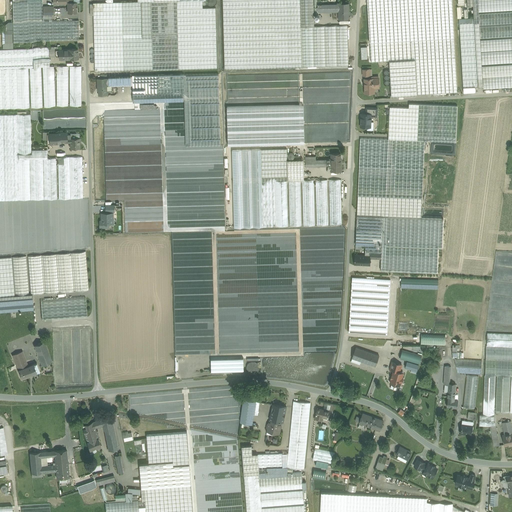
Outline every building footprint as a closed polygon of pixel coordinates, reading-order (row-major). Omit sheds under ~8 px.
[(42,0),(12,0),(13,41),(79,40),(79,20),(52,21),(43,21),(42,14),(42,0)] [(73,0),(58,0),(59,3),(68,3),(68,13),(76,12),(76,8),(77,8),(77,5),(76,5),(76,2),(73,2),(73,0)] [(137,0),(138,2),(93,3),(93,4),(93,15),(95,71),(217,68),(216,8),(203,8),(202,0),(137,0)] [(222,0),(225,69),(302,67),(301,27),(300,0),(222,0)] [(300,0),(301,27),(313,26),(314,26),(313,0),(300,0)] [(367,0),(369,23),(453,18),(451,0),(367,0)] [(472,0),(473,6),(474,22),(459,23),(463,87),(475,87),(477,87),(483,86),(482,66),(481,65),(481,53),(481,52),(480,40),(480,39),(479,27),(479,25),(479,14),(478,12),(478,1),(477,0),(472,0)] [(511,0),(493,0),(478,1),(478,12),(511,10),(511,0)] [(338,3),(317,4),(318,12),(338,12),(338,3)] [(349,3),(338,3),(338,12),(338,19),(343,19),(343,20),(344,20),(344,19),(348,19),(348,11),(349,11),(349,3)] [(53,6),(43,6),(43,14),(52,14),(53,14),(53,6)] [(511,12),(479,14),(479,25),(511,23),(511,12)] [(453,18),(369,23),(371,62),(389,61),(391,96),(457,92),(453,18)] [(2,43),(12,42),(12,21),(8,21),(2,27),(2,43)] [(314,26),(313,26),(314,67),(348,66),(347,25),(314,26)] [(511,25),(479,27),(480,39),(511,36),(511,25)] [(314,67),(313,26),(301,27),(302,67),(314,67)] [(511,38),(480,40),(481,52),(511,49),(511,38)] [(60,46),(49,47),(49,56),(59,56),(58,50),(61,49),(60,46)] [(49,47),(0,48),(0,64),(33,63),(33,58),(49,57),(49,56),(49,47)] [(61,49),(58,50),(59,56),(59,59),(78,58),(78,48),(69,49),(61,49)] [(511,51),(481,53),(481,65),(511,62),(511,51)] [(49,57),(33,58),(33,63),(0,64),(0,67),(28,67),(29,67),(41,66),(42,66),(50,66),(49,57)] [(511,64),(482,66),(483,86),(483,89),(511,87),(511,64)] [(41,66),(29,67),(31,107),(42,106),(41,66)] [(50,66),(42,66),(44,106),(55,106),(54,66),(50,66)] [(81,66),(69,66),(70,106),(81,106),(81,66)] [(28,67),(0,67),(0,107),(29,107),(28,67)] [(56,73),(56,106),(68,106),(68,73),(56,73)] [(132,85),(133,94),(159,93),(158,74),(132,75),(132,76),(132,85)] [(133,100),(133,102),(134,102),(184,100),(186,146),(221,145),(218,74),(184,75),(184,74),(158,74),(159,93),(133,94),(133,100)] [(111,86),(132,85),(132,76),(117,77),(117,78),(111,79),(111,86)] [(107,78),(97,79),(98,88),(99,88),(99,95),(108,95),(107,86),(111,86),(111,79),(107,79),(107,78)] [(379,78),(364,79),(365,93),(374,93),(374,85),(379,85),(379,78)] [(390,107),(388,139),(424,141),(456,142),(457,105),(409,104),(409,107),(390,107)] [(377,108),(368,107),(368,113),(367,116),(371,116),(377,116),(377,108)] [(17,113),(0,113),(0,199),(19,199),(18,158),(18,153),(17,113)] [(30,113),(17,113),(18,153),(31,153),(31,149),(30,113)] [(368,113),(361,113),(361,127),(369,127),(369,122),(370,122),(371,116),(367,116),(368,113)] [(65,132),(46,133),(46,143),(70,142),(69,138),(65,138),(65,132)] [(79,138),(69,138),(70,142),(70,148),(78,148),(78,141),(79,141),(79,138)] [(359,167),(423,169),(424,141),(388,139),(360,138),(359,167)] [(46,149),(31,149),(31,153),(18,153),(18,158),(42,158),(44,158),(47,158),(46,149)] [(261,149),(232,150),(234,228),(263,227),(262,181),(261,149)] [(287,149),(261,149),(262,181),(275,181),(287,181),(288,181),(287,160),(287,149)] [(341,153),(332,154),(332,159),(332,164),(332,171),(341,170),(341,159),(343,159),(343,154),(341,154),(341,153)] [(316,160),(316,156),(305,156),(306,167),(325,166),(325,164),(332,164),(332,159),(316,160)] [(47,158),(44,158),(45,198),(56,198),(55,157),(47,158)] [(82,157),(71,157),(71,198),(83,197),(82,157)] [(18,158),(19,199),(43,198),(42,158),(18,158)] [(303,159),(287,160),(288,181),(289,181),(300,180),(302,180),(304,180),(303,159)] [(69,163),(58,163),(58,198),(70,198),(69,163)] [(353,230),(356,230),(386,231),(385,259),(385,269),(419,270),(423,169),(359,167),(357,216),(354,216),(353,230)] [(341,179),(329,180),(330,225),(342,224),(341,179)] [(300,180),(289,181),(290,226),(302,226),(300,180)] [(304,180),(302,180),(303,226),(315,225),(314,180),(304,180)] [(275,181),(262,181),(263,227),(276,226),(275,181)] [(287,181),(275,181),(276,226),(288,226),(287,181)] [(327,186),(316,187),(317,225),(328,225),(327,186)] [(106,213),(103,213),(101,214),(102,220),(100,222),(100,225),(102,227),(105,227),(107,225),(107,223),(113,223),(113,212),(106,213)] [(386,231),(356,230),(356,245),(362,245),(365,245),(365,255),(370,256),(370,252),(381,252),(381,259),(385,259),(386,231)] [(263,234),(255,234),(255,244),(258,244),(258,243),(261,243),(261,242),(263,242),(263,234)] [(85,251),(72,252),(75,290),(88,290),(85,251)] [(71,252),(57,253),(60,292),(74,291),(71,252)] [(56,253),(42,254),(45,293),(59,292),(56,253)] [(41,254),(27,255),(30,294),(32,293),(44,293),(41,254)] [(365,255),(355,255),(354,264),(370,265),(370,258),(370,256),(365,255)] [(26,256),(12,256),(15,295),(29,294),(26,256)] [(11,257),(0,257),(0,295),(14,295),(11,257)] [(390,279),(352,277),(350,318),(348,318),(346,339),(384,342),(384,340),(387,341),(390,279)] [(438,279),(401,278),(401,287),(438,288),(438,279)] [(0,311),(3,311),(2,304),(12,303),(14,303),(33,302),(32,293),(15,295),(14,295),(0,295),(0,311)] [(85,296),(40,300),(42,319),(87,316),(85,296)] [(33,302),(14,303),(15,311),(19,310),(19,311),(20,311),(20,310),(33,309),(33,302)] [(12,303),(2,304),(3,311),(12,311),(12,303)] [(336,341),(337,344),(340,303),(335,306),(337,306),(334,308),(333,308),(329,309),(332,310),(331,315),(330,315),(331,318),(329,319),(331,324),(331,331),(333,331),(333,341),(333,342),(333,345),(336,345),(336,341)] [(246,326),(247,352),(275,352),(280,350),(277,349),(276,345),(276,340),(275,337),(272,338),(271,335),(272,335),(277,333),(271,333),(270,330),(264,330),(264,329),(270,327),(267,327),(261,325),(260,327),(256,327),(256,325),(259,324),(258,321),(256,320),(254,321),(255,323),(249,323),(255,325),(254,327),(252,327),(246,326)] [(407,326),(397,326),(397,335),(407,335),(407,326)] [(445,334),(421,333),(421,344),(445,345),(445,334)] [(511,333),(487,333),(486,346),(511,346),(511,333)] [(44,341),(34,345),(42,365),(52,361),(44,341)] [(511,346),(486,346),(485,375),(495,375),(496,375),(510,376),(511,376),(511,375),(511,346)] [(364,351),(355,348),(352,358),(360,361),(364,351)] [(22,350),(12,354),(14,360),(25,356),(22,350)] [(422,355),(402,350),(400,359),(419,364),(422,355)] [(378,356),(364,351),(360,361),(374,365),(378,356)] [(25,356),(14,360),(18,370),(21,378),(31,374),(31,373),(33,373),(36,372),(38,371),(39,369),(37,363),(35,362),(32,363),(32,364),(29,365),(28,366),(28,365),(25,356)] [(244,358),(211,359),(211,371),(244,371),(244,358)] [(481,361),(454,359),(457,372),(480,373),(481,361)] [(251,361),(249,362),(247,364),(246,367),(246,369),(248,372),(250,373),(252,374),(255,373),(257,372),(259,369),(259,367),(258,364),(256,362),(254,361),(251,361)] [(402,364),(392,362),(390,369),(394,370),(399,372),(402,364)] [(399,372),(394,370),(392,375),(391,378),(390,383),(391,383),(390,388),(396,390),(398,385),(399,386),(401,381),(402,382),(403,379),(402,378),(403,373),(399,372)] [(478,376),(467,374),(463,407),(474,409),(478,376)] [(485,375),(484,375),(482,414),(494,415),(495,375),(485,375)] [(510,376),(496,375),(495,411),(509,412),(510,376)] [(449,383),(448,383),(448,387),(447,398),(448,398),(454,399),(455,383),(449,383)] [(454,399),(448,398),(447,406),(456,407),(457,400),(454,399)] [(255,401),(244,399),(240,422),(252,424),(255,401)] [(310,403),(293,401),(288,453),(287,466),(287,467),(304,469),(310,403)] [(286,407),(273,404),(270,420),(271,420),(282,423),(283,423),(283,422),(286,407)] [(324,410),(317,408),(315,418),(319,419),(319,417),(320,417),(328,418),(330,411),(324,410)] [(476,413),(468,412),(467,419),(475,420),(476,413)] [(383,421),(363,414),(361,418),(357,417),(355,421),(359,422),(359,423),(380,430),(383,421)] [(494,415),(482,414),(479,414),(478,425),(489,425),(495,424),(494,415)] [(111,417),(101,419),(102,425),(113,423),(111,417)] [(101,419),(93,421),(95,427),(103,426),(102,425),(101,419)] [(282,423),(271,420),(271,423),(269,422),(269,423),(267,424),(266,428),(267,429),(267,431),(278,434),(278,433),(280,433),(282,423)] [(93,421),(82,424),(87,441),(98,437),(95,427),(93,421)] [(113,423),(102,425),(103,426),(108,451),(118,448),(113,423)] [(472,426),(461,424),(460,433),(464,433),(465,432),(471,433),(472,426)] [(495,424),(489,425),(493,446),(499,445),(495,424)] [(511,425),(511,424),(502,426),(504,435),(503,435),(505,446),(511,444),(511,432),(509,434),(509,432),(511,431),(511,425)] [(187,432),(147,435),(149,463),(189,460),(187,432)] [(98,437),(87,441),(89,449),(90,453),(95,452),(96,450),(95,447),(101,446),(98,437)] [(252,445),(242,446),(246,511),(262,511),(261,493),(261,492),(259,476),(259,469),(259,467),(287,466),(288,453),(252,454),(252,445)] [(411,452),(400,446),(396,453),(407,459),(411,452)] [(373,448),(366,447),(365,454),(372,456),(373,448)] [(315,448),(313,459),(325,462),(331,463),(333,463),(335,452),(315,448)] [(66,449),(54,450),(55,455),(55,461),(67,460),(66,449)] [(40,451),(30,452),(31,473),(42,472),(41,465),(40,456),(40,451)] [(120,455),(114,456),(117,470),(123,469),(120,455)] [(424,462),(418,459),(414,466),(420,469),(420,468),(423,463),(424,462)] [(67,460),(55,461),(55,464),(41,465),(42,472),(56,471),(57,477),(69,476),(67,460)] [(149,463),(140,464),(142,488),(191,484),(189,460),(149,463)] [(427,464),(423,463),(420,468),(424,470),(423,473),(431,477),(434,472),(436,472),(436,471),(436,469),(437,468),(433,466),(434,465),(431,464),(431,465),(428,463),(427,464)] [(266,468),(259,469),(259,476),(267,476),(267,473),(268,473),(268,471),(267,471),(266,468)] [(511,474),(510,475),(510,477),(508,477),(508,476),(507,475),(504,476),(503,477),(503,479),(501,480),(501,483),(503,483),(503,486),(505,488),(508,487),(511,486),(511,474)] [(113,475),(95,479),(97,485),(114,481),(113,475)] [(302,475),(267,478),(267,476),(259,476),(261,492),(303,489),(302,482),(302,475)] [(461,476),(457,475),(455,483),(459,484),(459,485),(463,487),(464,486),(468,487),(468,486),(472,487),(473,483),(469,482),(470,478),(467,477),(467,476),(462,475),(461,476)] [(93,479),(76,485),(79,492),(89,489),(89,487),(95,485),(93,479)] [(115,490),(116,488),(115,486),(114,484),(113,483),(111,483),(109,483),(107,485),(106,486),(106,488),(106,490),(107,492),(109,493),(111,493),(113,493),(114,492),(115,490)] [(192,511),(191,484),(142,488),(143,500),(132,500),(126,501),(105,502),(105,511),(192,511)] [(103,499),(107,498),(104,486),(99,487),(103,499)] [(141,489),(129,488),(128,493),(126,493),(126,501),(132,500),(132,499),(132,496),(133,496),(133,493),(140,494),(141,489)] [(303,490),(261,493),(262,507),(304,504),(303,490)] [(453,504),(427,503),(427,498),(388,496),(389,496),(321,493),(320,511),(464,511),(453,506),(453,504)]
